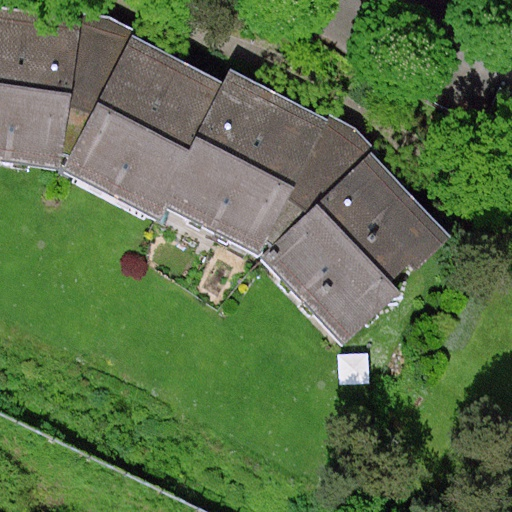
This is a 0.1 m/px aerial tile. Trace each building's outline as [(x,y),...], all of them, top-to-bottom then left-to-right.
[(0,8),(0,159),(95,172),(113,23),(0,8)] [(158,41),(113,23),(95,172),(158,41)] [(158,41),(95,172),(192,217),(187,211),(245,80),(158,41)] [(388,142),(245,80),(187,211),(292,259),(393,156),(388,142)] [(393,156),(292,259),(382,346),(482,244),(393,156)]
